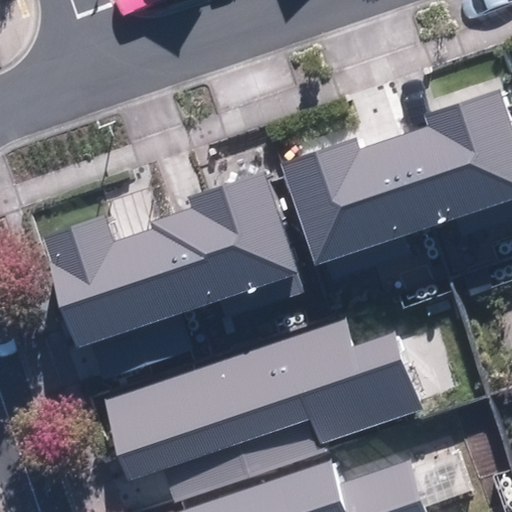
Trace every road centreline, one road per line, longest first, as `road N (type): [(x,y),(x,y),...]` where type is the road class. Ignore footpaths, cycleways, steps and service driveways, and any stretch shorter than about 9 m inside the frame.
road 1 (residential): [(101,82),(334,0)]
road 2 (residential): [(0,381),(43,511)]
